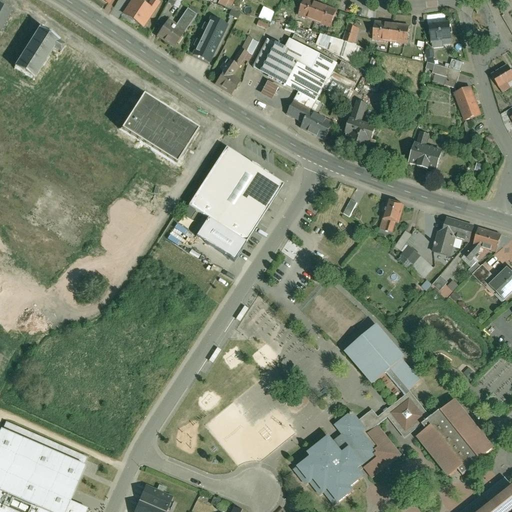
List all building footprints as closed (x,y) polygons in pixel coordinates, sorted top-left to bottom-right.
[(152,0),(148,6),(139,0),(135,0),(125,15),(144,27),(160,3),(156,0),(152,0)] [(176,9),(180,0),(166,0),(165,4),(176,9)] [(337,13),(305,1),(299,17),(331,30),(337,13)] [(12,12),(0,5),(0,34),(0,35),(12,12)] [(169,20),(159,35),(175,46),(196,15),(188,10),(177,25),(169,20)] [(209,63),(227,25),(211,18),(193,55),(209,63)] [(409,27),(375,22),(372,41),(407,46),(409,27)] [(450,22),(429,25),(431,42),(452,40),(450,22)] [(348,27),(343,41),(355,45),(359,30),(348,27)] [(41,30),(39,29),(14,68),(33,80),(35,81),(36,80),(34,79),(36,77),(37,78),(38,77),(36,76),(52,52),(54,49),(60,53),(64,48),(65,47),(64,46),(64,47),(58,43),(58,42),(59,41),(57,40),(41,31),(41,30)] [(247,36),(240,49),(251,55),(258,43),(247,36)] [(326,142),(336,124),(319,115),(324,105),(317,101),(328,80),(330,81),(339,66),(291,41),(288,47),(271,38),(254,69),(299,93),(288,114),(306,123),(303,130),(326,142)] [(434,51),(426,51),(427,59),(434,58),(434,51)] [(230,62),(216,84),(232,94),(240,81),(232,75),(238,66),(230,62)] [(433,75),(431,83),(454,89),(458,72),(426,63),(424,73),(433,75)] [(511,71),(509,66),(493,75),(504,91),(511,87),(509,84),(511,81),(511,71)] [(278,88),(269,83),(263,95),(272,100),(278,88)] [(472,89),(456,95),(466,120),(481,114),(472,89)] [(143,97),(121,131),(176,165),(198,131),(197,131),(198,131),(143,97)] [(366,106),(357,103),(347,132),(354,134),(351,145),(367,150),(375,126),(361,121),(366,106)] [(420,133),(411,161),(437,169),(443,151),(426,146),(429,136),(420,133)] [(283,185),(226,149),(190,206),(208,218),(196,236),(235,261),(283,185)] [(350,199),(341,214),(349,218),(357,203),(350,199)] [(391,203),(383,229),(395,233),(403,207),(391,203)] [(184,209),(181,214),(188,218),(191,213),(184,209)] [(441,233),(436,254),(449,257),(455,237),(470,241),(474,227),(449,220),(445,234),(441,233)] [(500,237),(480,231),(475,245),(496,252),(500,237)] [(407,240),(396,253),(408,263),(419,250),(407,240)] [(505,300),(511,293),(511,273),(507,269),(490,285),(505,300)] [(86,275),(96,282),(99,278),(89,271),(86,275)] [(439,276),(430,285),(437,291),(446,282),(439,276)] [(437,293),(443,300),(458,286),(451,279),(437,293)] [(463,475),(493,450),(455,404),(432,423),(407,393),(419,383),(402,362),(404,360),(378,328),(344,355),(372,389),(387,377),(402,397),(383,413),(377,406),(358,422),(351,414),(334,428),(341,437),(340,437),(332,444),(329,440),(310,455),(312,459),(295,473),(306,486),(309,484),(319,496),(323,493),(334,507),(352,492),(349,489),(361,479),(355,471),(361,466),(371,479),(399,457),(374,427),(388,415),(405,436),(421,422),(428,432),(418,440),(448,477),(458,469),(463,475)] [(86,467),(0,430),(0,511),(87,511),(89,507),(72,500),(86,467)] [(454,511),(511,511),(510,509),(511,507),(511,481),(491,498),(483,488),(454,511)] [(154,487),(147,484),(134,511),(166,511),(173,495),(154,487)] [(231,501),(227,510),(220,507),(218,511),(244,511),(246,508),(231,501)]
